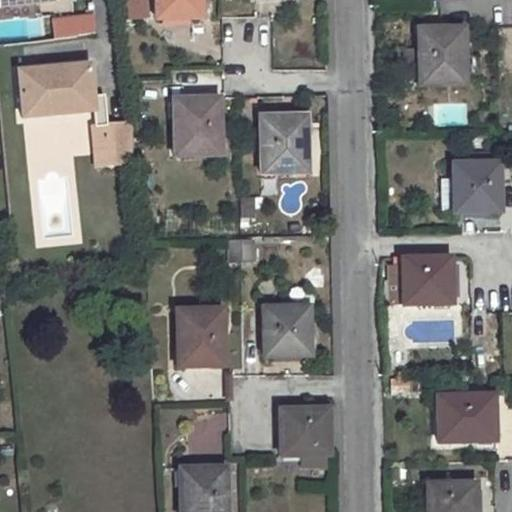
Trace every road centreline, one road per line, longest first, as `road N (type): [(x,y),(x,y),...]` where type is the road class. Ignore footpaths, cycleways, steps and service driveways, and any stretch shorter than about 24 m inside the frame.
road 1 (residential): [(355,241),(500,240),(501,292)]
road 2 (residential): [(231,27),(233,85),(353,80)]
road 3 (residential): [(241,446),(239,389),(358,385)]
road 4 (residential): [(353,80),(355,241)]
road 5 (residential): [(355,241),(358,385)]
road 6 (residential): [(358,385),(360,511)]
